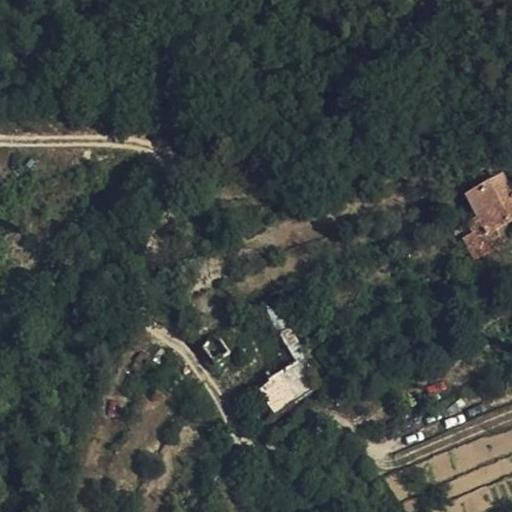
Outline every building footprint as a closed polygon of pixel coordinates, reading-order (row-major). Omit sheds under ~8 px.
[(502,172),(469,190),(482,210),(475,214),(482,225),(471,231),(482,248),(505,235),(498,222),(511,213),(511,177),(508,180),(502,172)] [(224,335),(210,348),(224,365),(239,350),(224,335)] [(270,389),(283,379),(265,355),(245,371),(262,395),(270,389)] [(308,360),(283,379),(302,403),(323,387),(308,360)] [(302,403),(283,379),(270,389),(276,399),(286,414),(302,403)]
